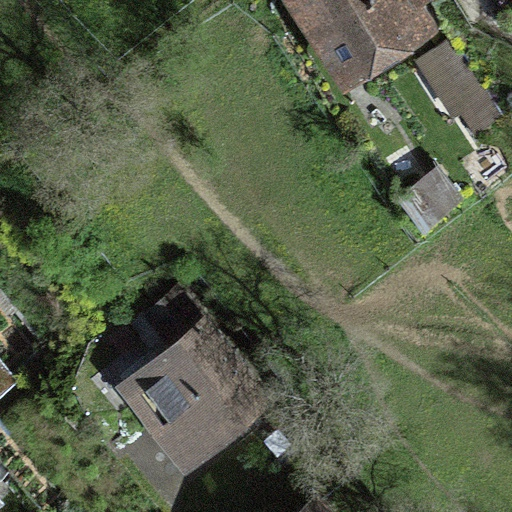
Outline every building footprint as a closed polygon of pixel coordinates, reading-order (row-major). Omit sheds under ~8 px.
[(305,0),(347,66),(418,21),(404,0),(305,0)] [(424,47),(462,130),(499,113),(461,30),(424,47)] [(423,224),(456,198),(432,168),(399,194),(423,224)] [(167,411),(156,420),(184,455),(261,391),(204,321),(138,375),(167,411)] [(0,364),(0,388),(11,379),(0,364)]
